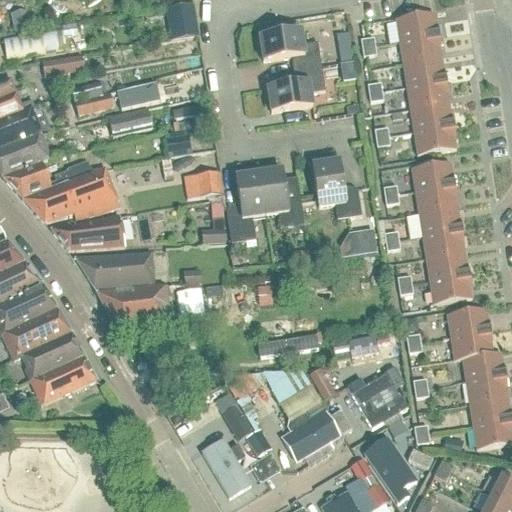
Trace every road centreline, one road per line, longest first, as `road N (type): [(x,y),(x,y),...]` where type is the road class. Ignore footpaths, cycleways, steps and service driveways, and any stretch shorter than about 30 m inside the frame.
road 1 (residential): [(0,208),(61,283),(199,511)]
road 2 (residential): [(358,135),(234,156),(212,18),(231,15)]
